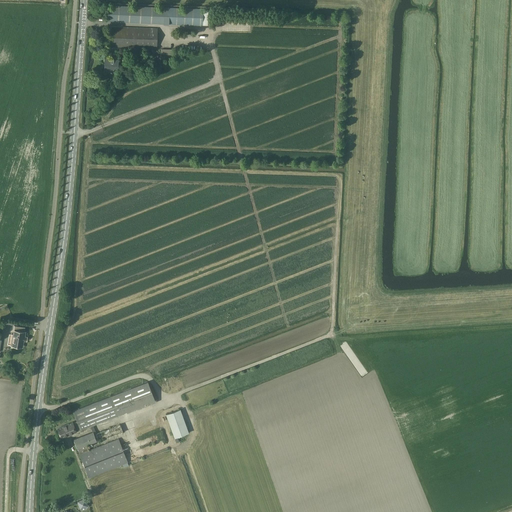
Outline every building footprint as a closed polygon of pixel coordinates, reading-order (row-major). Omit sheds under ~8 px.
[(108,5),(107,22),(207,25),(208,10),(203,10),(203,8),(108,5)] [(156,48),(157,29),(107,27),(107,46),(156,48)] [(117,68),(117,60),(113,60),(113,61),(105,61),(105,72),(114,72),(114,68),(117,68)] [(24,337),(25,332),(14,330),(13,335),(10,334),(8,345),(12,345),(11,348),(17,349),(17,347),(21,348),(22,341),(26,342),(27,337),(24,337)] [(110,396),(73,411),(77,421),(57,428),(61,437),(77,431),(76,431),(80,429),(80,430),(127,412),(127,413),(156,402),(148,381),(110,396)] [(166,414),(174,438),(187,433),(179,410),(166,414)] [(125,437),(120,423),(111,427),(105,429),(96,433),(96,432),(95,432),(93,432),(74,440),(89,477),(128,462),(119,439),(125,437)] [(77,502),(80,510),(88,507),(85,499),(77,502)]
